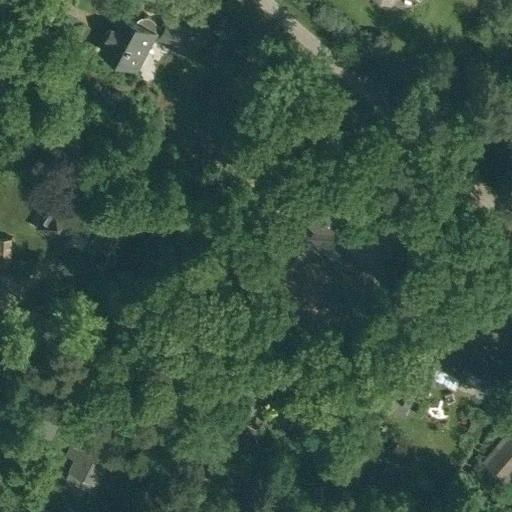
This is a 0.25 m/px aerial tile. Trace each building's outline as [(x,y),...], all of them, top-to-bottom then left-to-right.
[(99,50),(136,69),(156,32),(161,35),(158,41),(189,58),(201,36),(169,19),(164,30),(156,26),(156,23),(154,20),(151,18),(148,17),(144,16),(140,17),(137,20),(136,22),(119,14),(99,50)] [(371,230),(326,196),(305,222),(338,247),(333,253),(364,276),(384,250),(366,236),(371,230)] [(39,226),(63,242),(78,218),(55,202),(39,226)] [(93,242),(107,251),(114,239),(100,230),(93,242)] [(0,262),(11,263),(12,238),(0,237),(0,262)] [(245,325),(255,331),(262,320),(232,299),(219,316),(240,331),(245,325)] [(434,364),(490,392),(504,363),(462,342),(466,335),(452,328),(434,364)] [(389,408),(404,415),(410,404),(411,405),(430,368),(413,359),(394,396),(395,396),(389,408)] [(275,402),(321,428),(334,403),(289,378),(275,402)] [(28,427),(50,438),(66,405),(43,395),(28,427)] [(217,436),(248,453),(260,433),(229,415),(217,436)] [(511,434),(486,465),(503,479),(511,468),(511,434)] [(66,477),(94,491),(111,457),(75,440),(70,449),(78,452),(66,477)]
